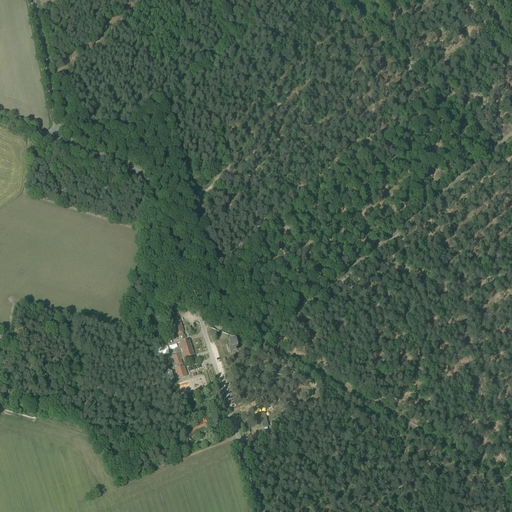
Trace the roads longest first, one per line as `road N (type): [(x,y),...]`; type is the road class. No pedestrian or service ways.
road 1 (unclassified): [(262,511),(154,192),(135,169),(53,136)]
road 2 (track): [(368,252),(489,150)]
road 3 (track): [(391,413),(511,481)]
road 4 (unclassified): [(53,136),(32,0)]
road 5 (track): [(266,336),(368,252)]
